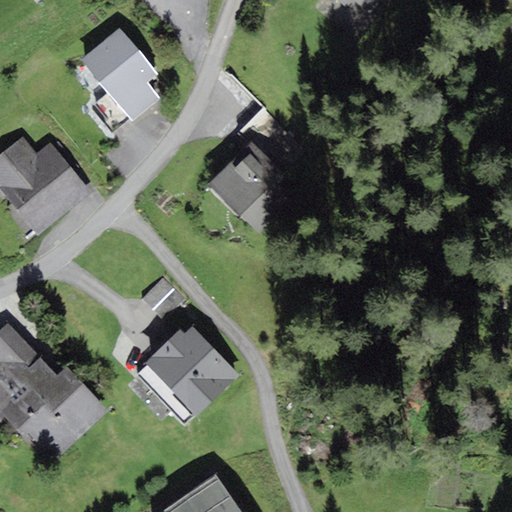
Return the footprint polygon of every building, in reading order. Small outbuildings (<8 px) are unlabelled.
[(157,74),(119,28),(81,60),(119,106),(147,83),(157,74)] [(147,83),(119,106),(131,121),(160,98),(147,83)] [(240,130),(251,142),(282,174),(305,151),(263,108),(240,130)] [(0,190),(38,237),(92,193),(50,143),(36,154),(23,138),(0,156),(0,190)] [(251,142),(206,185),(238,218),(282,174),(251,142)] [(162,320),(184,299),(165,279),(143,299),(162,320)] [(59,378),(9,323),(0,331),(0,421),(5,417),(50,466),(109,413),(68,369),(59,378)] [(185,426),(238,375),(192,327),(185,334),(180,329),(144,363),(147,366),(138,374),(140,377),(185,426)] [(239,511),(215,475),(160,511),(239,511)]
